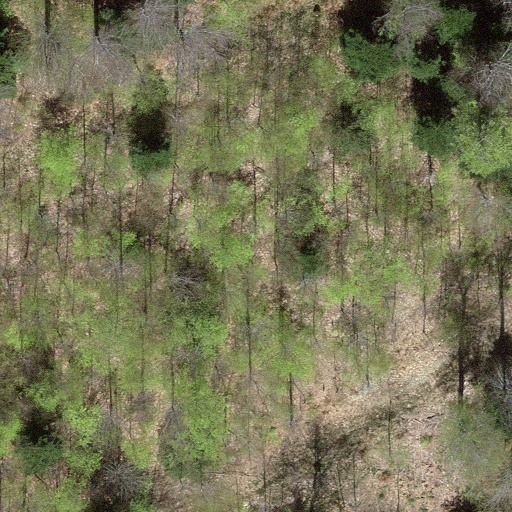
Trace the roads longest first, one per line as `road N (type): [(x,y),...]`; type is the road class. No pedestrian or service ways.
road 1 (track): [(511,341),(227,511)]
road 2 (track): [(285,0),(0,160)]
